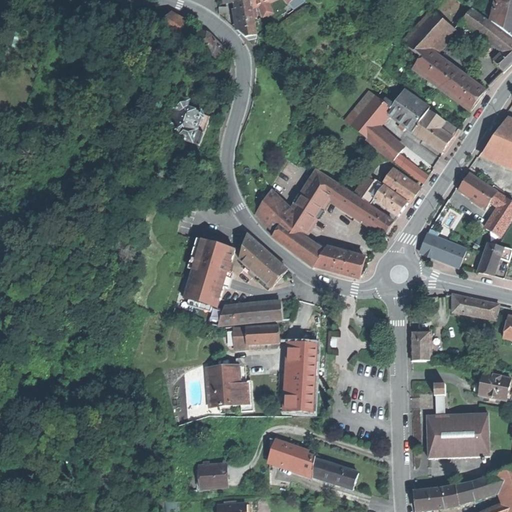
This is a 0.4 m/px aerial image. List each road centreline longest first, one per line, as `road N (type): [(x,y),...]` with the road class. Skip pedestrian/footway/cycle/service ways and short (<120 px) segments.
road 1 (tertiary): [(177,4),(233,40),(240,59),(240,101),(225,155),(238,208),(280,253),(321,279),(370,290),(399,274)]
road 2 (residential): [(399,274),(399,453),(407,511)]
road 3 (tertiary): [(399,274),(409,237),(511,82)]
